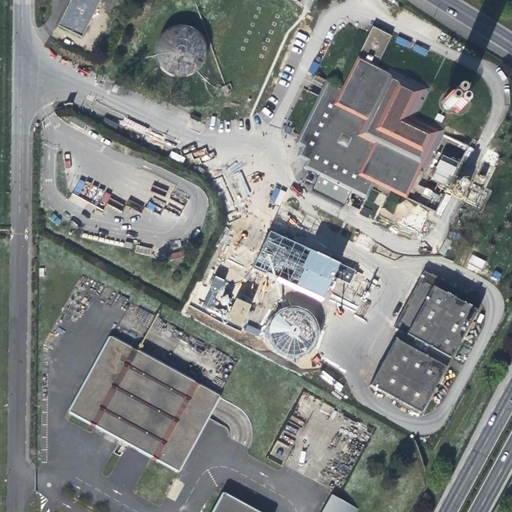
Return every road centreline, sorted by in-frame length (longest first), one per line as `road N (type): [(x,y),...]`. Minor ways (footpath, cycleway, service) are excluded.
road 1 (unclassified): [(14,241),(13,511)]
road 2 (residential): [(16,56),(14,241)]
road 3 (primary): [(511,389),(446,511)]
